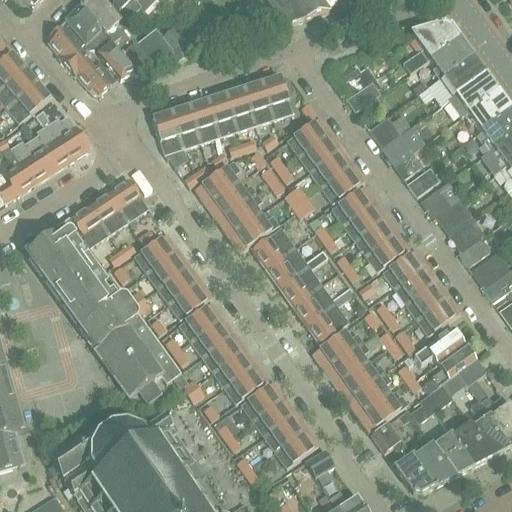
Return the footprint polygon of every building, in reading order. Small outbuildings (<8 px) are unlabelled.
[(19,0),(32,12),(43,0),(19,0)] [(118,27),(96,0),(89,0),(78,11),(103,40),(102,40),(111,49),(119,41),(113,31),(118,27)] [(104,0),(118,17),(125,26),(139,13),(139,12),(132,3),(129,0),(104,0)] [(129,0),(132,3),(139,12),(139,13),(142,18),(156,3),(154,0),(129,0)] [(261,0),(284,31),(328,17),(315,0),(261,0)] [(325,0),(323,1),(329,10),(339,3),(336,0),(325,0)] [(102,41),(102,40),(103,40),(78,11),(64,25),(65,27),(82,46),(90,56),(104,43),(102,41)] [(251,22),(244,11),(228,22),(242,44),(261,38),(251,22)] [(264,13),(251,22),(261,38),(276,33),(264,13)] [(90,56),(82,46),(65,27),(64,25),(58,32),(48,42),(47,48),(59,63),(58,64),(73,82),(75,81),(90,99),(98,100),(109,91),(84,61),(90,56)] [(409,79),(429,65),(459,43),(450,31),(443,29),(411,39),(422,55),(402,68),(409,79)] [(187,41),(200,58),(217,52),(200,31),(187,41)] [(158,72),(175,67),(170,53),(163,44),(155,33),(137,47),(158,72)] [(153,70),(156,73),(158,72),(137,47),(136,48),(135,46),(136,45),(128,37),(122,42),(129,50),(123,56),(142,77),(153,70)] [(174,37),(163,44),(170,53),(175,67),(187,63),(182,49),(174,37)] [(429,65),(435,73),(431,76),(437,85),(427,93),(428,94),(472,61),(459,43),(429,65)] [(0,59),(0,60),(8,54),(0,44),(0,59)] [(97,59),(119,84),(135,79),(109,49),(97,59)] [(10,59),(0,67),(0,93),(23,74),(10,59)] [(485,79),(472,61),(428,94),(440,111),(447,106),(448,106),(485,79)] [(349,102),(356,113),(357,115),(379,100),(376,96),(381,93),(367,71),(360,75),(355,67),(339,78),(353,100),(349,102)] [(0,93),(0,107),(5,114),(35,88),(23,74),(0,93)] [(498,97),(485,79),(448,106),(460,123),(463,121),(464,122),(498,97)] [(279,83),(260,89),(272,125),(291,118),(279,83)] [(5,114),(18,128),(48,103),(35,88),(5,114)] [(260,89),(242,95),(254,130),(272,125),(260,89)] [(242,95),(224,100),(236,136),(254,130),(242,95)] [(474,127),(481,136),(510,115),(498,97),(464,122),(470,130),(474,127)] [(224,100),(206,106),(218,142),(236,136),(224,100)] [(206,106),(188,112),(200,148),(218,142),(206,106)] [(300,113),(307,125),(316,120),(308,108),(300,113)] [(188,112),(170,118),(182,154),(200,148),(188,112)] [(360,119),(367,128),(373,123),(366,114),(360,119)] [(47,122),(42,115),(38,119),(69,167),(88,154),(74,133),(65,124),(59,128),(57,125),(50,129),(46,123),(47,122)] [(481,136),(487,144),(482,147),(489,157),(511,140),(511,117),(510,115),(481,136)] [(152,124),(163,160),(182,154),(170,118),(152,124)] [(39,128),(43,134),(36,138),(38,141),(31,146),(51,178),(69,167),(38,119),(35,121),(39,128)] [(380,154),(384,151),(385,152),(404,138),(404,137),(391,119),(367,136),(380,154)] [(319,123),(287,146),(298,162),(330,139),(319,123)] [(393,164),(413,150),(421,144),(411,132),(404,137),(404,138),(385,152),(393,164)] [(260,147),(263,152),(266,155),(277,147),(272,139),(260,147)] [(298,162),(309,178),(341,155),(330,139),(298,162)] [(511,167),(511,140),(489,157),(494,164),(491,167),(498,177),(511,167)] [(0,157),(8,153),(4,145),(4,144),(0,145),(0,157)] [(243,158),(255,154),(252,144),(240,148),(243,158)] [(33,190),(51,178),(31,146),(23,151),(21,148),(11,155),(15,161),(14,161),(33,190)] [(230,162),(243,158),(240,148),(227,153),(230,162)] [(309,178),(320,193),(352,170),(341,155),(309,178)] [(227,166),(226,163),(222,157),(211,165),(217,173),(227,166)] [(257,175),(264,169),(265,168),(256,158),(248,164),(257,175)] [(421,171),(412,158),(397,169),(393,172),(403,184),(420,172),(421,171)] [(0,211),(4,209),(33,190),(14,161),(7,166),(11,172),(0,179),(1,179),(0,179),(0,211)] [(277,161),(269,166),(269,167),(276,178),(285,172),(277,161)] [(232,167),(194,195),(205,211),(236,189),(231,182),(239,177),(232,167)] [(508,183),(511,188),(511,167),(498,177),(505,186),(508,183)] [(199,185),(210,177),(204,169),(193,177),(199,185)] [(332,209),(364,186),(352,170),(320,193),(332,209)] [(292,182),(285,172),(276,178),(284,188),(292,182)] [(268,173),(267,174),(260,179),(267,190),(276,184),(268,173)] [(406,190),(416,202),(438,186),(428,173),(406,190)] [(188,193),(191,191),(199,185),(193,177),(183,185),(188,193)] [(283,195),(276,184),(267,190),(275,201),(283,195)] [(146,214),(134,197),(126,186),(107,200),(126,228),(146,214)] [(445,204),(427,217),(432,225),(435,222),(450,212),(460,205),(447,187),(438,194),(445,204)] [(205,211),(216,226),(255,199),(249,191),(242,196),(236,189),(205,211)] [(298,191),(291,197),(299,208),(306,202),(298,191)] [(331,215),(342,230),(342,231),(374,208),(363,192),(331,215)] [(291,214),(299,208),(291,197),(283,203),(291,214)] [(216,226),(227,242),(258,220),(259,220),(265,216),(259,208),(261,207),(255,199),(216,226)] [(106,241),(126,228),(107,200),(88,213),(106,241)] [(306,202),(299,208),(306,218),(314,212),(306,202)] [(450,212),(435,222),(441,231),(466,214),(460,205),(450,212)] [(299,208),(291,214),(298,224),(306,218),(299,208)] [(342,231),(353,246),(385,223),(374,208),(342,231)] [(79,241),(79,242),(87,253),(106,241),(88,213),(68,227),(79,241)] [(239,258),(270,236),(277,230),(271,221),(264,227),(259,220),(258,220),(227,242),(239,258)] [(353,246),(365,262),(397,239),(385,223),(353,246)] [(447,240),(459,257),(460,258),(480,244),(479,243),(483,240),(471,223),(447,240)] [(138,320),(132,311),(127,305),(119,302),(116,304),(111,297),(107,299),(101,291),(105,289),(86,262),(81,265),(76,256),(79,254),(73,246),(79,242),(68,227),(48,241),(50,244),(26,261),(129,404),(135,399),(134,397),(136,396),(146,409),(161,399),(151,385),(154,383),(155,385),(160,381),(165,388),(171,384),(179,378),(138,320)] [(329,241),(321,229),(313,235),(321,246),(329,241)] [(137,242),(142,250),(153,242),(148,234),(137,242)] [(264,274),(293,253),(279,234),(251,255),(264,274)] [(376,278),(408,255),(397,239),(365,262),(376,278)] [(139,259),(134,262),(146,279),(151,275),(172,260),(169,255),(175,251),(166,240),(164,241),(139,259)] [(325,253),(329,257),(337,251),(329,241),(321,246),(325,253)] [(457,259),(466,272),(489,257),(480,244),(460,258),(459,257),(457,259)] [(129,248),(118,255),(124,264),(135,256),(129,248)] [(306,272),(304,268),(293,253),(264,274),(278,293),(306,272)] [(107,263),(113,271),(124,264),(118,255),(107,263)] [(414,255),(382,279),(393,294),(425,271),(414,255)] [(327,263),(322,256),(313,262),(318,269),(327,263)] [(151,275),(146,279),(157,294),(162,290),(189,271),(180,259),(175,263),(172,260),(151,275)] [(343,261),(336,266),(335,267),(343,277),(351,271),(343,261)] [(320,291),(309,276),(318,269),(313,262),(304,268),(306,272),(278,293),(291,311),(320,291)] [(482,283),(479,289),(483,295),(509,276),(504,269),(503,268),(482,283)] [(162,290),(157,294),(168,310),(173,306),(194,291),(192,288),(198,284),(189,271),(162,290)] [(359,282),(351,271),(343,277),(351,288),(359,282)] [(393,294),(404,310),(436,287),(425,271),(393,294)] [(119,289),(121,288),(129,282),(121,272),(112,278),(119,289)] [(483,295),(482,295),(491,307),(511,292),(511,278),(510,275),(509,276),(483,295)] [(404,310),(415,325),(448,302),(436,287),(404,310)] [(357,296),(363,304),(374,296),(368,288),(357,296)] [(173,306),(168,310),(179,326),(184,322),(208,305),(211,303),(201,289),(196,293),(194,291),(173,306)] [(333,309),(331,305),(320,291),(291,311),(304,330),(333,309)] [(354,300),(349,293),(340,299),(345,307),(354,300)] [(132,311),(143,304),(138,296),(126,304),(127,305),(132,311)] [(347,328),(336,313),(345,307),(340,299),(331,305),(333,309),(304,330),(318,349),(347,328)] [(459,318),(448,302),(415,325),(427,341),(459,318)] [(149,311),(143,304),(132,311),(138,320),(149,311)] [(511,306),(498,316),(507,329),(511,325),(511,306)] [(184,328),(179,331),(190,347),(195,344),(217,328),(214,324),(219,320),(211,308),(184,328)] [(383,309),(376,314),(375,315),(383,326),(391,319),(383,309)] [(371,334),(379,328),(371,316),(362,323),(371,334)] [(399,330),(391,319),(383,326),(390,336),(399,330)] [(158,324),(150,329),(158,341),(166,335),(158,324)] [(195,344),(190,347),(201,362),(206,359),(233,339),(225,327),(219,331),(217,328),(195,344)] [(351,331),(312,359),(323,375),(362,347),(351,331)] [(420,370),(431,362),(441,377),(430,384),(422,390),(429,399),(441,390),(448,400),(451,405),(452,404),(445,393),(460,383),(457,378),(474,366),(451,334),(414,361),(420,370)] [(406,358),(407,358),(415,352),(403,335),(394,341),(406,358)] [(393,348),(386,337),(378,343),(385,354),(393,348)] [(206,359),(201,362),(212,378),(217,374),(239,359),(236,355),(241,351),(233,339),(206,359)] [(164,349),(172,360),(180,354),(172,343),(164,349)] [(323,375),(334,390),(365,368),(360,361),(368,356),(362,347),(323,375)] [(401,359),(393,348),(385,354),(393,364),(401,359)] [(179,371),(180,371),(188,365),(180,354),(172,360),(179,371)] [(0,476),(22,470),(13,439),(22,436),(13,407),(0,359),(0,476)] [(217,374),(212,378),(223,393),(228,390),(255,370),(247,359),(241,363),(239,359),(217,374)] [(404,364),(408,370),(412,367),(408,361),(404,364)] [(475,385),(484,379),(485,378),(475,365),(474,366),(457,378),(460,383),(463,387),(467,392),(478,407),(478,406),(510,451),(511,453),(511,452),(511,417),(501,402),(492,408),(487,403),(475,385)] [(334,390),(345,406),(384,378),(378,370),(371,376),(365,368),(334,390)] [(228,390),(223,393),(235,409),(240,405),(261,390),(259,387),(264,383),(255,370),(228,390)] [(397,376),(404,387),(413,381),(405,370),(397,376)] [(492,373),(485,378),(484,379),(489,385),(496,380),(492,373)] [(180,378),(172,384),(179,394),(187,388),(180,378)] [(345,406),(356,421),(387,399),(382,392),(390,387),(384,378),(345,406)] [(412,398),(421,391),(413,381),(404,387),(412,398)] [(192,385),(181,393),(182,394),(185,398),(196,389),(192,385)] [(245,407),(240,410),(252,426),(257,423),(278,407),(276,404),(282,400),(273,387),(269,390),(245,407)] [(185,398),(193,409),(204,401),(196,389),(185,398)] [(451,405),(448,400),(441,390),(429,399),(423,403),(430,413),(433,417),(451,405)] [(400,401),(393,406),(387,399),(356,421),(368,437),(406,409),(400,401)] [(430,413),(423,403),(418,406),(421,410),(410,418),(417,429),(433,417),(430,413)] [(257,423),(252,426),(263,442),(268,438),(295,419),(286,406),(280,410),(278,407),(257,423)] [(491,461),(510,451),(478,406),(478,407),(469,412),(474,419),(466,425),(467,425),(466,426),(491,461)] [(210,427),(218,421),(211,410),(203,415),(210,427)] [(412,422),(407,415),(388,428),(393,435),(393,434),(400,429),(401,431),(412,422)] [(268,438),(263,442),(274,457),(279,454),(301,438),(299,436),(304,431),(295,419),(268,438)] [(47,463),(51,470),(42,476),(56,494),(61,491),(56,484),(60,483),(67,493),(62,496),(67,503),(72,501),(76,507),(79,511),(223,511),(231,507),(229,503),(230,503),(227,500),(229,499),(226,495),(227,495),(204,461),(203,461),(202,461),(193,467),(172,435),(163,421),(147,432),(126,423),(105,425),(89,436),(88,437),(82,448),(78,442),(47,463)] [(33,440),(50,436),(47,422),(31,426),(33,440)] [(460,436),(451,442),(472,471),(491,461),(466,426),(458,432),(460,436)] [(370,441),(383,460),(392,453),(403,467),(394,473),(412,499),(419,500),(433,493),(408,457),(401,446),(393,434),(393,435),(388,428),(370,441)] [(216,436),(224,446),(232,440),(225,430),(216,436)] [(438,442),(441,446),(432,452),(453,482),(455,481),(455,480),(472,471),(451,442),(447,436),(438,442)] [(279,454),(274,457),(285,473),(290,470),(318,450),(308,437),(302,441),(301,438),(279,454)] [(224,446),(232,457),(240,451),(232,440),(224,446)] [(453,482),(432,452),(431,451),(426,444),(408,457),(433,493),(453,482)] [(315,483),(334,472),(323,456),(303,468),(315,483)] [(244,462),(236,468),(243,479),(251,473),(244,462)] [(26,473),(5,479),(9,491),(30,484),(26,473)] [(259,484),(251,473),(243,479),(251,490),(259,484)] [(361,511),(355,503),(346,509),(339,497),(329,504),(328,504),(333,511),(361,511)] [(333,511),(328,504),(329,504),(326,499),(318,503),(324,511),(333,511)]
